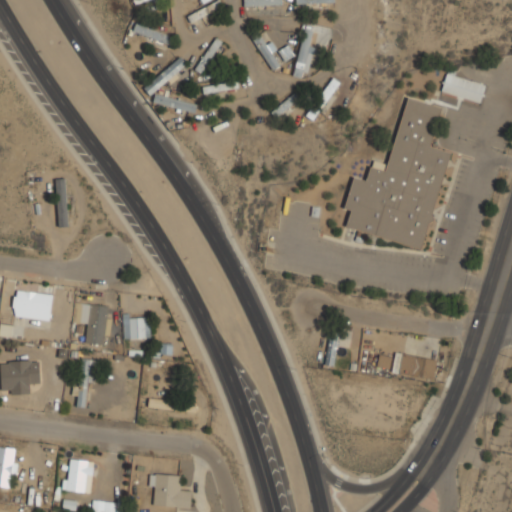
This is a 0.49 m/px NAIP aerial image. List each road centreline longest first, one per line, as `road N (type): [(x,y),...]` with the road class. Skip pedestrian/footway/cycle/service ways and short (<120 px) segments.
road 1 (primary): [(320,511),(259,325),(183,190),(100,76)]
road 2 (primary): [(75,122),(188,287),(234,387),(274,511)]
road 3 (residential): [(228,511),(216,461),(194,444),(0,423)]
road 4 (residential): [(511,333),(311,304)]
road 5 (primary): [(446,431),(393,479),(355,488),(325,477),(303,443)]
road 6 (secondary): [(511,245),(455,414)]
road 7 (primary): [(0,6),(75,122)]
